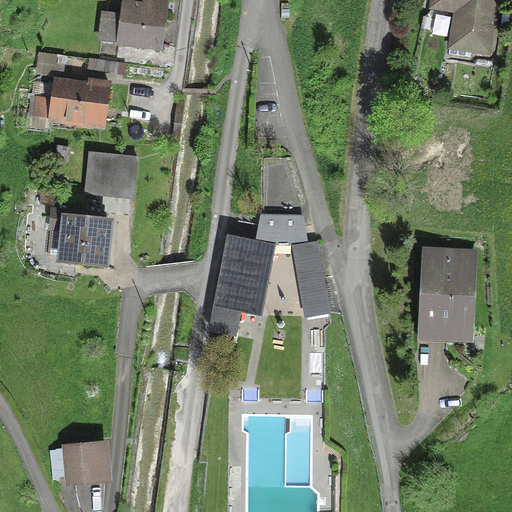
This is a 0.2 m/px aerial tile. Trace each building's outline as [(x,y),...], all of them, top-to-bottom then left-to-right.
[(495,0),(432,0),(432,6),(458,10),(453,46),(488,52),(495,0)] [(144,8),(124,6),(119,46),(160,51),(166,5),(145,2),(144,8)] [(109,90),(56,83),(50,122),(103,129),(109,90)] [(87,192),(135,197),(138,158),(91,153),(87,192)] [(306,315),(330,310),(317,241),(308,241),(302,215),(261,214),(254,239),(227,234),(208,331),(234,336),(239,310),(259,314),(272,245),(293,246),(306,315)] [(111,226),(64,220),(59,265),(106,270),(111,226)] [(468,256),(428,254),(424,329),(464,331),(468,256)] [(108,477),(105,444),(70,447),(73,480),(108,477)]
